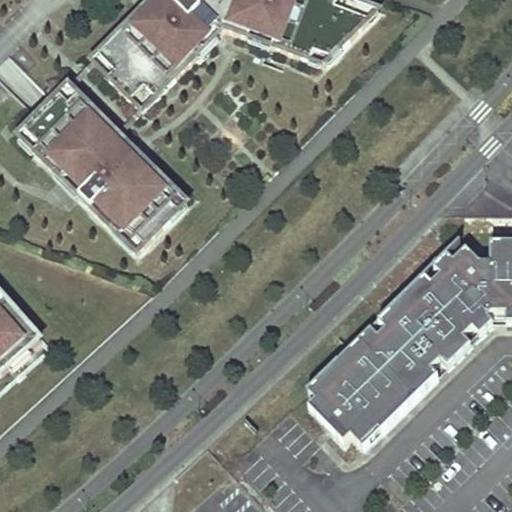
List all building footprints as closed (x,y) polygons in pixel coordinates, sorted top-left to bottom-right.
[(335,12),(339,2),(333,0),(164,0),(166,2),(150,17),(147,14),(139,22),(138,21),(99,60),(115,77),(109,83),(132,106),(145,92),(155,103),(197,61),(192,56),(210,38),(216,33),(220,38),(225,33),(248,42),(251,35),(274,44),(271,51),(311,66),(314,57),(330,63),(350,43),(351,44),(369,25),(335,12)] [(150,17),(166,2),(164,0),(158,0),(138,21),(139,22),(147,14),(150,17)] [(369,25),(379,16),(337,0),(333,0),(339,2),(335,12),(369,25)] [(197,61),(220,38),(216,33),(210,38),(192,56),(197,61)] [(271,51),(274,44),(251,35),(248,42),(271,51)] [(322,70),(330,63),(314,57),(311,66),(322,70)] [(115,77),(99,60),(92,67),(109,83),(115,77)] [(78,100),(69,90),(59,100),(47,112),(48,113),(60,101),(69,109),(78,100)] [(142,116),(155,103),(145,92),(132,106),(142,116)] [(126,150),(118,142),(119,141),(78,100),(69,109),(60,101),(48,113),(47,112),(25,135),(40,150),(34,156),(55,178),(57,177),(65,185),(71,180),(78,187),(86,195),(79,201),(112,234),(113,233),(120,240),(127,233),(145,251),(162,233),(162,232),(179,215),(162,198),(169,191),(140,161),(135,167),(122,154),(126,150)] [(40,150),(25,135),(24,135),(18,141),(34,156),(40,150)] [(140,161),(119,141),(118,142),(126,150),(122,154),(135,167),(140,161)] [(78,187),(71,180),(65,185),(57,177),(55,178),(64,186),(79,201),(86,195),(78,187)] [(187,208),(169,191),(162,198),(179,215),(162,232),(162,233),(187,208)] [(145,251),(127,233),(120,240),(113,233),(112,234),(137,259),(145,251)] [(318,405),(311,412),(347,448),(354,441),(364,450),(382,432),(385,436),(441,381),(434,373),(443,364),(450,371),(495,328),(489,322),(494,318),(508,318),(511,318),(511,252),(492,252),(493,268),(481,268),(468,254),(455,266),(449,260),(436,272),(443,280),(435,287),(428,280),(382,326),(389,333),(381,341),(374,333),(310,396),(318,405)] [(0,393),(47,352),(0,299),(0,393)]
